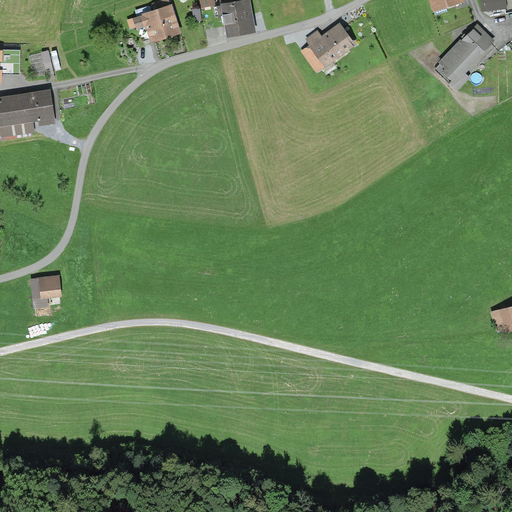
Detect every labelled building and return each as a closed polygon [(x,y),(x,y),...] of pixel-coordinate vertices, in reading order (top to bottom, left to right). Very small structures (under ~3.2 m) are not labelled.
[(175,32),(175,31),(178,30),(168,0),(166,0),(153,4),(156,11),(131,20),(133,25),(137,24),(142,41),(175,32)] [(228,10),(231,34),(254,30),(249,1),(241,2),(240,0),(221,0),(223,11),(228,10)] [(428,0),(432,13),(465,2),(463,0),(428,0)] [(480,0),(482,11),(504,8),(503,0),(480,0)] [(313,46),(304,53),(316,70),(352,44),(338,25),(321,38),(317,32),(308,39),(313,46)] [(455,91),(466,79),(460,73),(490,41),(478,29),(476,31),(473,29),(434,71),(455,91)] [(0,55),(0,61),(3,81),(25,78),(21,52),(0,55)] [(53,76),(49,54),(40,56),(44,78),(53,76)] [(0,119),(39,114),(40,123),(52,121),(48,97),(26,100),(25,96),(0,99),(0,129),(0,130),(0,126),(0,119)] [(48,306),(47,295),(59,294),(57,276),(32,279),(35,307),(48,306)] [(504,327),(502,320),(511,317),(511,307),(492,312),(497,329),(504,327)] [(506,328),(511,326),(511,317),(502,320),(504,327),(506,327),(506,328)]
